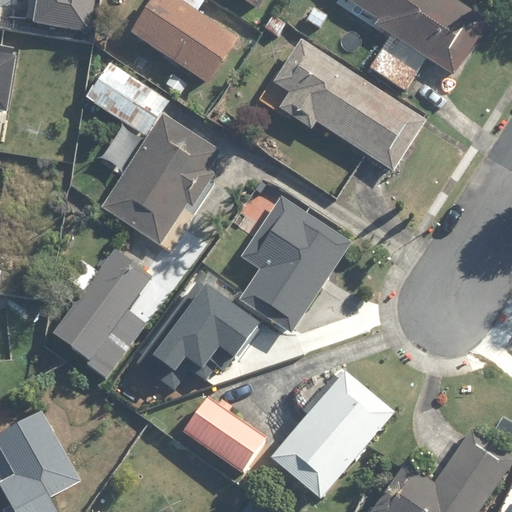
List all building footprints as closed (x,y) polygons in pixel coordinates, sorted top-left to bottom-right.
[(37,0),(34,22),(92,33),(98,0),(37,0)] [(266,0),(156,0),(133,35),(153,48),(141,66),(181,92),(192,75),(211,88),(240,43),(198,15),(207,0),(235,0),(237,1),(228,14),(271,43),(283,25),(260,10),(266,0)] [(338,0),(392,36),(370,69),(405,93),(428,60),(452,77),(488,23),(453,0),(338,0)] [(313,6),(303,24),(322,35),(332,16),(313,6)] [(428,122),(304,42),(277,84),(293,94),(281,112),(314,134),(319,126),(394,175),(428,122)] [(0,45),(0,134),(8,135),(18,48),(0,45)] [(220,170),(154,127),(100,210),(160,248),(187,206),(194,211),(220,170)] [(293,336),(354,243),(283,197),(278,204),(263,194),(242,227),(258,237),(244,258),(261,270),(241,302),(293,336)] [(10,254),(0,253),(0,290),(6,291),(10,254)] [(145,326),(128,313),(153,279),(118,253),(54,340),(116,386),(149,341),(139,333),(145,326)] [(198,280),(141,361),(175,384),(189,364),(207,376),(216,363),(228,372),(262,324),(198,280)] [(397,418),(348,376),(274,463),(323,504),(397,418)] [(268,442),(208,402),(186,434),(246,474),(268,442)] [(82,484),(44,415),(0,439),(0,481),(15,509),(8,511),(57,511),(52,501),(82,484)] [(479,511),(511,465),(511,458),(473,431),(437,484),(408,464),(374,511),(479,511)] [(245,511),(265,511),(252,502),(245,511)]
